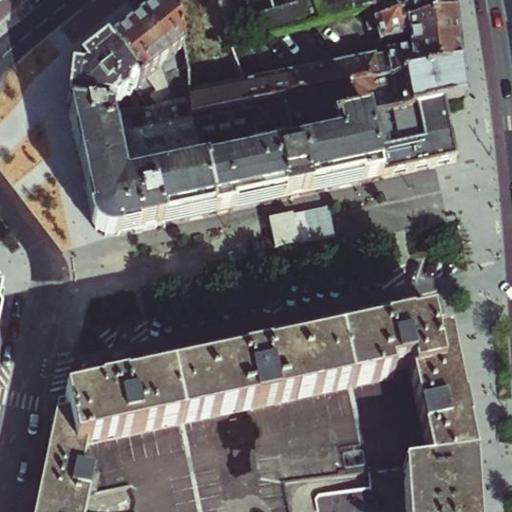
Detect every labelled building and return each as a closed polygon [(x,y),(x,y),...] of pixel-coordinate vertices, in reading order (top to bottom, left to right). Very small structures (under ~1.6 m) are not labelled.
[(128,32),(108,49),(145,95),(156,109),(189,103),(169,0),(168,0),(161,6),(128,32)] [(169,0),(189,103),(191,121),(243,113),(239,90),(248,87),(229,38),(214,0),(169,0)] [(214,0),(229,38),(261,31),(263,40),(319,24),(312,2),(316,0),(214,0)] [(372,9),(403,0),(316,0),(312,2),(319,24),(372,9)] [(451,0),(403,0),(372,9),(376,21),(397,15),(399,24),(454,13),(452,1),(451,0)] [(286,100),(460,63),(458,45),(454,13),(399,24),(397,15),(376,21),(372,9),(319,24),(263,40),(261,31),(229,38),(248,87),(239,90),(243,113),(286,103),(286,100)] [(74,77),(70,114),(110,117),(107,113),(133,92),(139,100),(145,95),(108,49),(94,60),(74,77)] [(287,104),(293,134),(367,119),(442,103),(465,98),(463,86),(460,63),(286,100),(286,103),(287,104)] [(110,117),(70,114),(72,127),(83,182),(94,230),(95,232),(98,235),(101,237),(104,238),(109,238),(153,228),(236,209),(311,193),(340,186),(380,177),(367,119),(293,134),(287,104),(286,103),(243,113),(191,121),(189,103),(156,109),(157,110),(110,117)] [(449,134),(442,103),(367,119),(380,177),(455,161),(449,134)] [(475,461),(473,453),(468,429),(470,429),(468,424),(465,408),(464,408),(462,398),(456,369),(445,319),(418,325),(410,327),(410,325),(384,331),(384,332),(338,342),(284,354),(267,357),(267,356),(256,359),(241,362),(241,363),(203,371),(176,377),(125,388),(125,387),(99,392),(99,394),(93,395),(58,403),(46,457),(39,494),(37,503),(35,511),(89,511),(91,507),(97,474),(84,471),(90,449),(394,382),(392,373),(412,369),(432,467),(475,461)] [(91,507),(89,511),(288,511),(285,488),(406,471),(432,467),(412,369),(392,373),(394,382),(90,449),(84,471),(97,474),(91,507)] [(475,469),(475,461),(432,467),(406,471),(409,511),(478,511),(477,491),(475,469)] [(409,511),(406,471),(285,488),(288,511),(409,511)]
